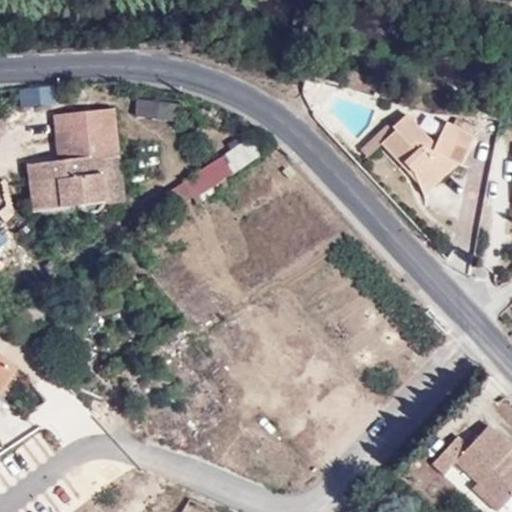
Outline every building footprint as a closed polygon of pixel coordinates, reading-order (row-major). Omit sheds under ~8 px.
[(318,109),(309,86),(301,89),(311,112),(318,109)] [(62,159),(29,163),(35,209),(80,204),(89,210),(100,209),(107,200),(126,197),(118,135),(114,107),(80,111),(84,136),(99,134),(99,138),(101,154),(75,157),(62,159)] [(75,157),(73,137),(84,136),(80,111),(56,114),(59,139),(62,159),(75,157)] [(394,131),(381,144),(397,161),(403,160),(415,173),(418,184),(423,196),(457,164),(449,158),(455,146),(467,152),(475,137),(447,123),(435,148),(405,115),(390,127),(394,131)] [(257,155),(249,142),(186,182),(195,195),(257,155)] [(397,161),(418,184),(415,173),(403,160),(397,161)] [(121,258),(70,292),(87,317),(138,283),(121,258)] [(16,317),(24,327),(55,307),(48,296),(16,317)] [(0,392),(16,371),(0,359),(0,392)] [(472,492),(492,511),(493,511),(511,495),(511,461),(507,457),(511,452),(487,431),(468,452),(457,442),(436,463),(444,472),(455,463),(478,486),(472,492)]
